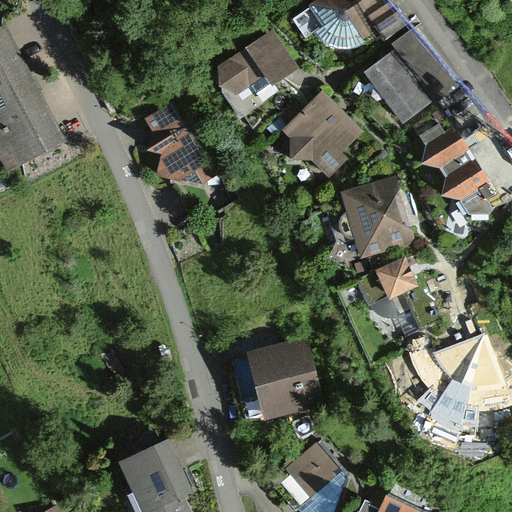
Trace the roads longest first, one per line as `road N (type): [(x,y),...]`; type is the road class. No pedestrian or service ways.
road 1 (residential): [(39,0),(159,263),(225,479)]
road 2 (residential): [(511,130),(419,0)]
